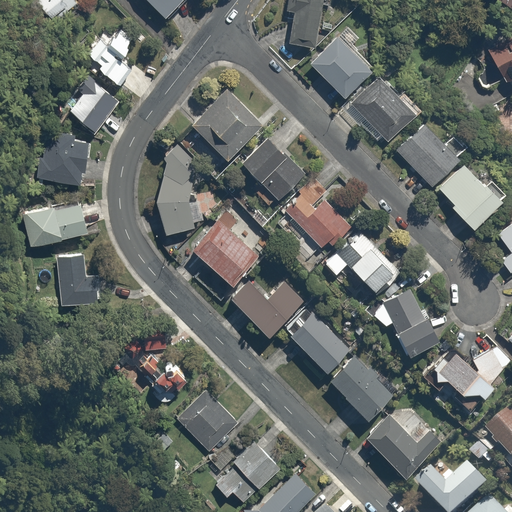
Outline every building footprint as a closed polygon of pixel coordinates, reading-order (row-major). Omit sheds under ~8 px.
[(44,0),(45,1),(38,6),(51,20),(73,0),(44,0)] [(148,0),(163,15),(177,0),(148,0)] [(311,44),(318,0),(284,0),(283,8),(291,9),(286,39),(311,44)] [(104,37),(90,55),(100,63),(96,68),(117,84),(129,67),(115,57),(131,36),(120,27),(114,34),(111,32),(106,38),(104,37)] [(332,32),(307,58),(341,91),(367,65),(332,32)] [(511,33),(484,49),(501,79),(511,72),(511,33)] [(377,71),(346,100),(382,139),(413,110),(377,71)] [(116,96),(88,73),(77,88),(81,92),(67,109),(89,127),(116,96)] [(224,84),(188,119),(224,155),(260,120),(224,84)] [(452,131),(441,141),(419,118),(391,146),(426,182),(452,156),(465,144),(452,131)] [(72,132),(44,129),(41,154),(36,154),(34,174),(77,178),(78,167),(85,168),(88,137),(72,135),(72,132)] [(261,184),(260,185),(254,191),(266,203),(275,194),(277,197),(303,171),(264,132),(238,159),(261,184)] [(176,139),(155,163),(163,171),(152,196),(162,231),(190,225),(189,219),(200,218),(200,208),(199,199),(194,199),(193,192),(187,192),(192,174),(183,173),(197,157),(176,139)] [(448,202),(468,223),(498,193),(486,181),(484,183),(461,160),(437,183),(451,198),(448,202)] [(298,192),(281,207),(319,246),(326,239),(330,244),(350,225),(321,195),(326,190),(310,174),(295,189),(298,192)] [(52,202),(18,210),(26,243),(89,229),(82,199),(53,206),(52,202)] [(227,205),(190,246),(229,281),(266,239),(227,205)] [(499,255),(507,270),(511,266),(511,212),(494,227),(509,247),(499,255)] [(356,226),(322,261),(355,294),(363,286),(371,293),(376,288),(381,293),(396,278),(393,275),(399,268),(356,226)] [(84,251),(54,254),(57,301),(96,298),(94,273),(86,273),(84,251)] [(249,276),(227,294),(266,332),(300,298),(281,280),(267,294),(249,276)] [(409,287),(380,300),(370,313),(384,323),(391,320),(404,349),(433,336),(425,318),(430,316),(425,306),(419,309),(409,287)] [(310,308),(287,331),(325,368),(347,346),(310,308)] [(144,327),(115,353),(127,366),(134,358),(149,372),(145,377),(156,387),(151,392),(152,393),(153,394),(154,395),(155,396),(156,397),(157,397),(158,398),(159,398),(160,398),(161,398),(162,399),(163,399),(164,399),(165,399),(165,398),(166,398),(167,398),(168,398),(169,397),(170,397),(171,396),(172,395),(173,395),(173,394),(168,388),(182,375),(170,362),(168,364),(156,350),(166,340),(155,328),(150,334),(144,327)] [(489,378),(507,357),(496,343),(468,358),(453,345),(445,355),(437,348),(418,370),(466,410),(491,380),(489,378)] [(355,348),(327,375),(365,415),(394,388),(355,348)] [(235,421),(202,387),(174,416),(207,449),(235,421)] [(511,410),(507,406),(484,429),(511,459),(511,410)] [(389,409),(363,432),(401,473),(440,437),(430,426),(416,439),(389,409)] [(278,464),(251,437),(229,457),(232,461),(212,481),(224,493),(231,487),(242,499),(278,464)] [(479,438),(469,449),(480,459),(482,457),(489,463),(497,455),(479,438)] [(415,483),(445,511),(455,511),(487,481),(467,461),(455,473),(443,461),(434,469),(427,461),(420,468),(425,473),(415,483)] [(289,511),(311,490),(294,471),(259,504),(240,504),(239,511),(289,511)] [(504,511),(488,493),(467,511),(504,511)]
